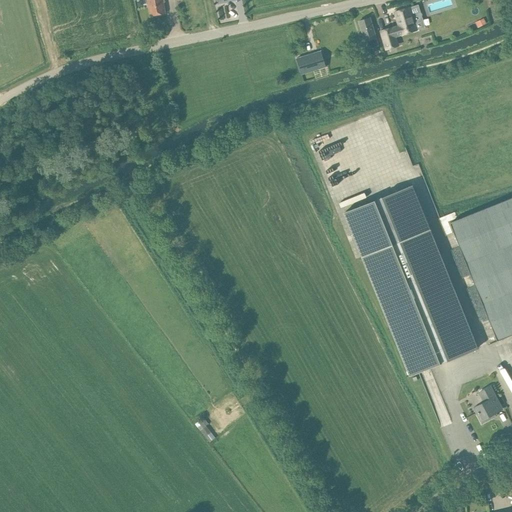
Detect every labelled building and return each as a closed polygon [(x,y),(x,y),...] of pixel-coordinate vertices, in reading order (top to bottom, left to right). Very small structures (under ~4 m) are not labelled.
[(164,0),(147,0),(150,16),(165,13),(163,2),(165,2),(164,0)] [(420,13),(418,6),(410,8),(409,6),(394,11),(398,25),(393,27),(392,26),(377,31),(381,44),(384,43),(386,49),(393,47),(391,39),(396,37),(395,36),(401,34),(417,30),(412,16),(420,13)] [(358,20),(365,41),(367,49),(379,45),(378,44),(381,44),(377,31),(374,31),(370,17),(358,20)] [(321,51),(296,58),(301,75),(305,74),(307,80),(328,74),(321,51)] [(411,375),(418,372),(477,348),(411,184),(345,211),(411,375)] [(511,197),(450,222),(497,340),(511,333),(511,197)] [(483,402),(474,408),(482,423),(493,417),(491,415),(502,409),(490,386),(478,392),(483,402)] [(209,442),(215,437),(201,420),(195,424),(209,442)]
